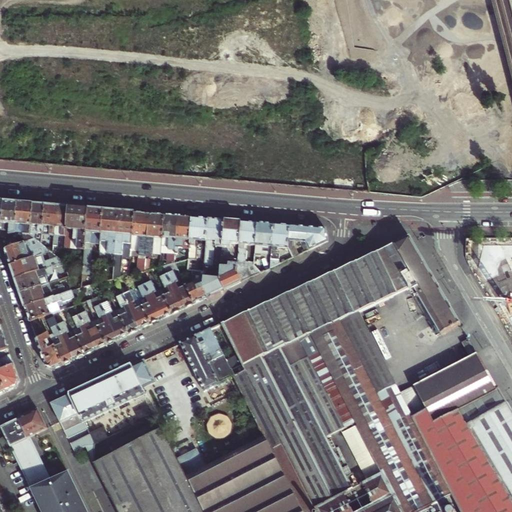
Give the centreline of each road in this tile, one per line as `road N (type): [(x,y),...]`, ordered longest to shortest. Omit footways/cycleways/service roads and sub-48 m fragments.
road 1 (residential): [(342,208),(338,248),(329,257),(39,392)]
road 2 (secondary): [(0,180),(342,208)]
road 3 (residential): [(511,367),(447,256),(445,212)]
